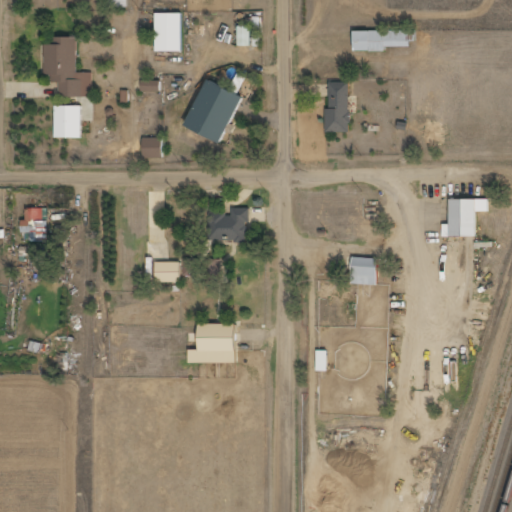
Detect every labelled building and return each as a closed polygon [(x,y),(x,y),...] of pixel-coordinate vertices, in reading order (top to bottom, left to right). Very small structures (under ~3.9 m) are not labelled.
[(184,51),(184,13),(158,13),(158,52),(184,51)] [(251,26),(239,27),(239,47),(252,46),(251,26)] [(411,47),(411,30),(356,31),(357,51),(387,51),(387,47),(411,47)] [(78,37),(57,38),(58,45),(46,45),(46,81),(60,81),(61,97),(93,97),(93,73),(79,73),(78,37)] [(247,97),(211,79),(188,126),(224,144),(247,97)] [(143,92),(161,92),(161,80),(143,80),(143,92)] [(327,132),(350,133),(352,83),(331,82),(330,108),(327,108),(327,132)] [(57,138),(83,138),(83,106),(57,106),(57,138)] [(164,138),(144,138),(145,159),(165,158),(164,138)] [(479,237),(478,212),(490,212),(490,199),(452,200),(453,224),(444,224),(444,237),(479,237)] [(24,220),(24,240),(49,241),(49,208),(27,208),(27,220),(24,220)] [(211,241),(250,241),(250,208),(233,209),(233,213),(211,213),(211,241)] [(379,259),(354,258),(353,284),(379,285),(379,259)] [(199,277),(198,259),(185,259),(185,277),(199,277)] [(222,260),(206,259),(206,281),(222,282),(222,260)] [(182,262),(158,263),(158,283),(182,282),(182,262)] [(190,363),(238,364),(239,324),(202,324),(201,350),(191,350),(190,363)] [(330,371),(330,351),(318,351),(318,371),(330,371)]
